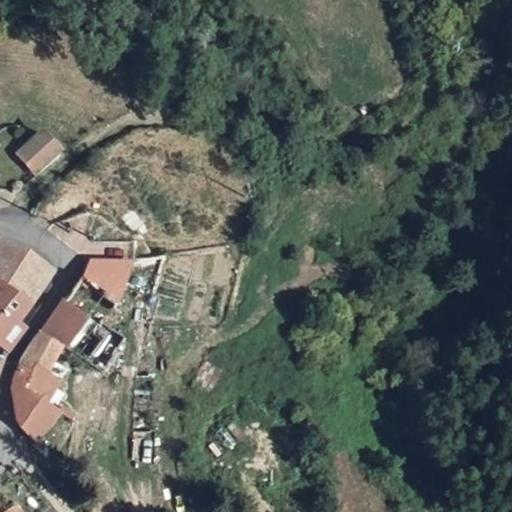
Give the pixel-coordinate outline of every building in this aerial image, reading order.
[(25,157),(38,173),(63,153),(52,137),(25,157)] [(0,285),(28,306),(50,273),(24,252),(0,242),(0,285)] [(86,263),(78,282),(112,304),(127,266),(86,263)] [(112,304),(78,282),(42,331),(17,368),(8,385),(9,396),(11,408),(11,422),(25,437),(28,442),(42,432),(55,413),(50,408),(42,401),(47,393),(40,386),(48,375),(46,373),(44,370),(58,349),(68,350),(84,368),(103,382),(97,370),(99,367),(101,368),(107,359),(94,352),(103,335),(92,329),(103,314),(112,304)] [(13,326),(0,341),(0,350),(5,354),(10,345),(19,330),(13,326)] [(42,401),(50,408),(55,376),(46,373),(48,375),(40,386),(47,393),(42,401)]
